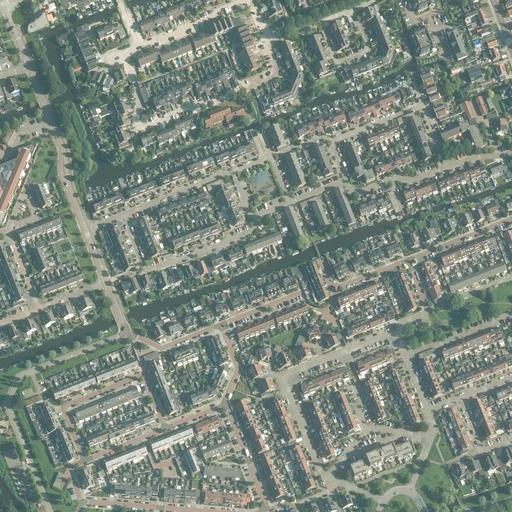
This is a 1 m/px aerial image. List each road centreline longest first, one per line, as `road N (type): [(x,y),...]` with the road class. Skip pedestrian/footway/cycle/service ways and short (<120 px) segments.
road 1 (residential): [(127,333),(16,377),(5,401),(49,511)]
road 2 (residential): [(129,66),(142,128),(276,74),(271,44)]
road 3 (residential): [(257,219),(252,231),(145,268),(122,213)]
road 4 (residential): [(83,460),(62,406),(144,374)]
road 5 (residential): [(282,376),(395,332)]
road 6 (residential): [(202,511),(82,501)]
road 7 (residential): [(224,404),(267,508),(260,511)]
road 8 (residential): [(137,43),(247,0)]
